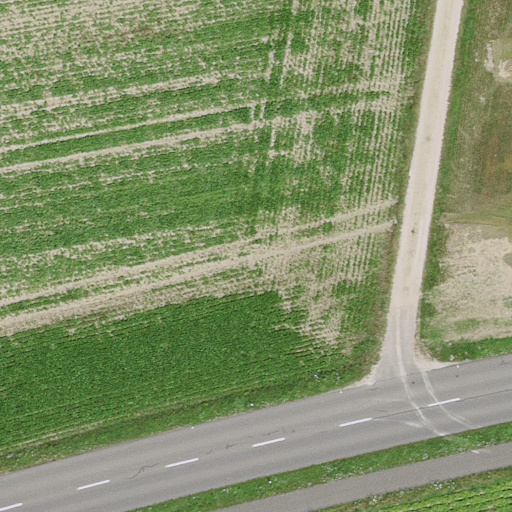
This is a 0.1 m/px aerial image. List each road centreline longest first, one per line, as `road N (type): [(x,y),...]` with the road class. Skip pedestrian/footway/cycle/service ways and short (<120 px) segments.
road 1 (tertiary): [(511,388),(385,411),(0,511)]
road 2 (track): [(385,411),(452,0)]
